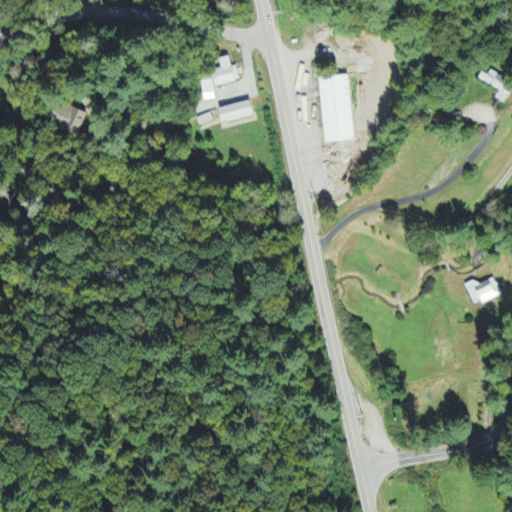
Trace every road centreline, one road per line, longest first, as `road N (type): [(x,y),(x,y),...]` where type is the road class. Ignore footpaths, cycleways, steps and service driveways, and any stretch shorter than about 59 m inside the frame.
road 1 (primary): [(365,455),(334,344),(278,333),(260,303),(267,231),(304,196),(306,181),(267,0)]
road 2 (residential): [(276,41),(122,20),(0,19)]
road 3 (residential): [(501,429),(428,466),(365,455)]
